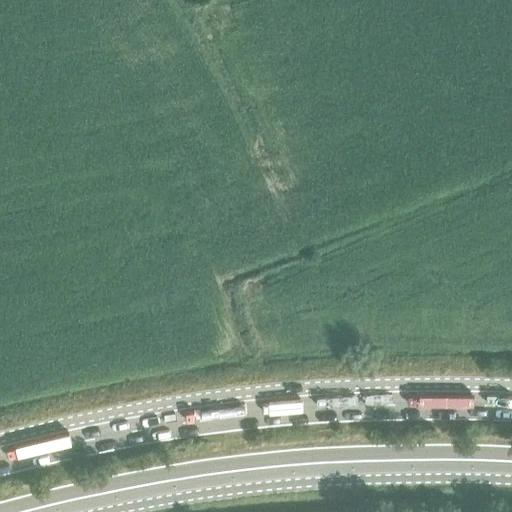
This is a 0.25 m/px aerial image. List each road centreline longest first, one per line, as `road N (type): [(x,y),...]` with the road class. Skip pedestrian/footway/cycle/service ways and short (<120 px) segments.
road 1 (primary): [(0,506),(144,475),(327,454),(511,453)]
road 2 (primary): [(511,402),(320,401),(142,421),(0,452)]
